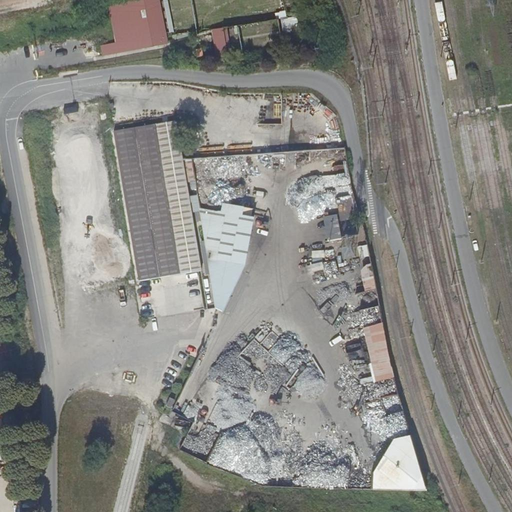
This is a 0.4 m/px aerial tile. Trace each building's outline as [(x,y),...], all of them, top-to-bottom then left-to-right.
[(104,55),(175,44),(169,0),(136,0),(140,34),(103,40),(104,55)] [(216,51),(230,49),(226,25),(214,27),(216,51)] [(54,333),(146,319),(116,131),(111,97),(18,112),(54,333)] [(116,131),(146,319),(209,308),(180,120),(116,131)] [(0,150),(8,150),(13,145),(15,140),(13,134),(8,129),(4,128),(0,128),(0,150)] [(11,182),(16,178),(16,174),(16,171),(13,168),(10,167),(5,167),(2,169),(0,176),(3,180),(8,183),(11,182)] [(19,214),(23,210),(24,207),(24,201),(22,198),(20,196),(15,193),(10,193),(6,196),(2,202),(2,208),(6,214),(13,216),(19,214)] [(329,241),(343,239),(340,221),(358,218),(354,196),(336,199),(339,215),(325,217),(329,241)] [(218,212),(197,208),(213,309),(223,313),(244,268),(253,219),(241,216),(243,207),(220,203),(218,212)] [(344,223),(343,235),(357,235),(357,224),(344,223)] [(375,269),(365,269),(366,292),(376,291),(375,269)] [(378,384),(397,379),(385,325),(365,329),(378,384)] [(113,423),(127,421),(122,380),(97,384),(102,417),(112,417),(113,423)] [(381,399),(386,417),(405,412),(400,394),(381,399)] [(207,426),(217,432),(229,412),(219,406),(207,426)] [(208,465),(222,438),(194,423),(180,450),(208,465)] [(386,444),(384,491),(424,493),(430,492),(417,437),(386,444)]
